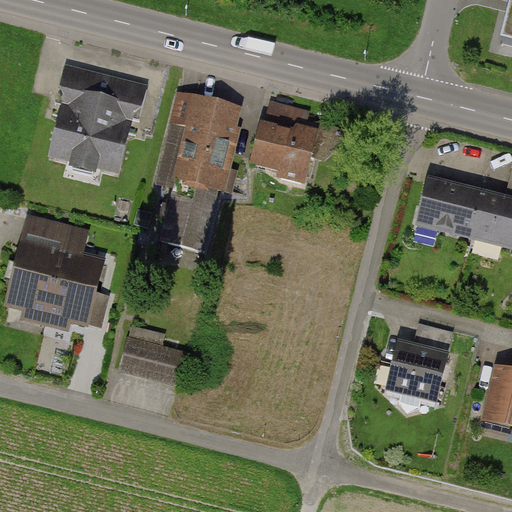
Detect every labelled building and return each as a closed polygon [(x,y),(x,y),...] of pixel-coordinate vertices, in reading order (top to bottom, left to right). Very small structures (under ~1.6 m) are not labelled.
[(143,85),(67,66),(41,167),(118,186),(143,85)] [(160,183),(178,187),(180,181),(218,191),(231,195),(235,178),(221,174),(237,112),(182,98),(160,183)] [(263,127),(259,126),(250,172),(276,177),(275,185),(305,191),(310,163),(325,166),(342,155),(346,133),(301,124),(304,109),(268,102),(263,127)] [(218,191),(180,181),(178,187),(164,243),(203,253),(218,191)] [(419,228),(511,250),(511,205),(455,191),(430,185),(419,228)] [(89,234),(33,220),(12,307),(43,315),(41,326),(54,329),(57,317),(102,329),(109,302),(97,299),(106,265),(83,259),(89,234)] [(398,346),(386,397),(435,408),(452,338),(419,331),(415,349),(398,346)] [(129,342),(120,377),(181,393),(190,358),(129,342)] [(511,434),(511,375),(494,372),(481,427),(511,434)]
